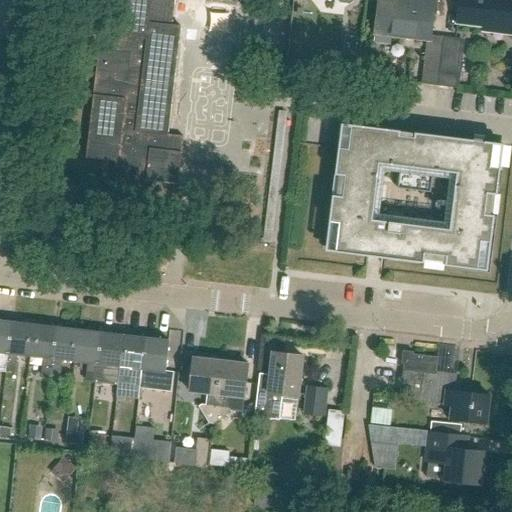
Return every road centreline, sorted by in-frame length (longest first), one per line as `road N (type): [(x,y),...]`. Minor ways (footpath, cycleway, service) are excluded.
road 1 (residential): [(511,333),(0,277)]
road 2 (residential): [(0,193),(21,4)]
